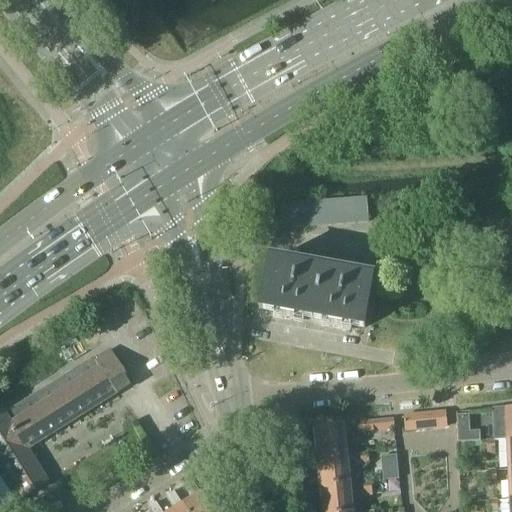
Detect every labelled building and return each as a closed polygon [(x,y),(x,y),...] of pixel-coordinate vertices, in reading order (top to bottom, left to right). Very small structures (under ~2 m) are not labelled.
[(366,199),(354,200),(356,224),(368,223),(366,199)] [(344,225),(356,224),(354,200),(342,201),(344,225)] [(342,201),(330,202),(332,226),(344,225),(342,201)] [(330,202),(317,203),(319,227),(332,226),(330,202)] [(317,203),(305,204),(307,228),(319,227),(317,203)] [(305,204),(293,205),(295,229),(307,228),(305,204)] [(283,230),(295,229),(293,205),(281,206),(283,230)] [(295,316),(312,319),(321,271),(269,261),(261,310),(282,314),(281,319),(294,321),(295,316)] [(321,271),(312,319),(330,323),(329,327),(342,330),(343,325),(364,329),(373,280),(321,271)] [(0,511),(1,511),(15,504),(16,506),(17,505),(16,503),(20,500),(21,502),(48,485),(28,451),(132,386),(119,366),(120,365),(111,351),(96,361),(95,359),(0,419),(0,511)] [(507,408),(494,410),(495,442),(508,441),(511,440),(511,410),(507,410),(507,408)] [(447,427),(446,414),(425,416),(426,429),(447,427)] [(426,429),(425,416),(404,418),(405,431),(426,429)] [(366,433),(394,430),(393,420),(365,422),(365,421),(356,422),(358,435),(366,435),(366,433)] [(343,425),(316,428),(319,459),(347,456),(343,425)] [(495,441),(487,442),(487,454),(495,453),(495,441)] [(459,445),(459,456),(471,455),(471,444),(459,445)] [(347,456),(319,459),(322,489),(350,486),(348,468),(369,465),(368,453),(347,456)] [(497,483),(497,471),(488,472),(488,484),(497,483)] [(193,499),(182,506),(186,511),(211,511),(201,494),(200,494),(192,481),(184,486),(193,499)] [(371,484),(362,484),(364,497),(373,496),(371,484)] [(352,511),(350,486),(322,489),(324,511),(352,511)] [(175,510),(172,511),(186,511),(182,506),(174,492),(166,497),(175,510)] [(498,511),(498,501),(489,501),(489,511),(498,511)] [(151,511),(161,511),(156,503),(149,508),(151,511)]
